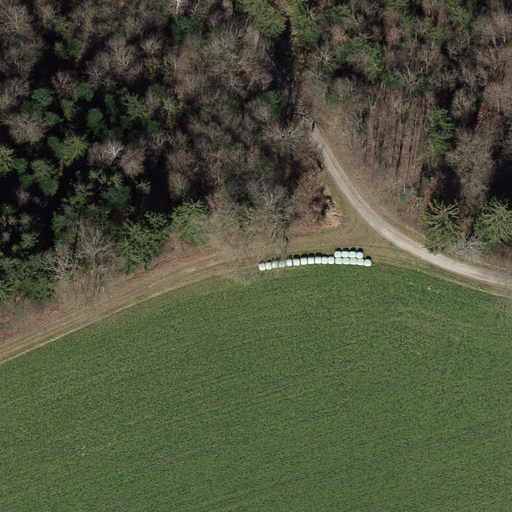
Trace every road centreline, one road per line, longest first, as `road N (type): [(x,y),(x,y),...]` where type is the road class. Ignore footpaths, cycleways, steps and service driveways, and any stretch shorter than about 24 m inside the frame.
road 1 (track): [(0,358),(219,263),(297,248),(402,242)]
road 2 (track): [(225,0),(377,224),(446,264),(511,282)]
